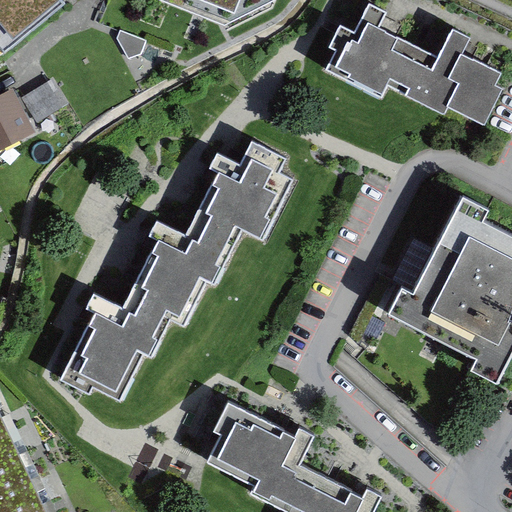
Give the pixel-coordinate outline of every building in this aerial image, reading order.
[(61,0),(0,0),(0,44),(7,53),(66,5),(61,0)] [(174,0),(229,18),(268,0),(174,0)] [(389,87),(403,94),(424,51),(385,31),(392,17),(372,7),(358,35),(344,28),(331,53),(338,56),(329,73),(383,99),(389,87)] [(424,51),(403,94),(447,116),(450,109),(491,129),(509,91),(506,89),(511,77),(469,56),(477,41),(457,31),(442,60),(424,51)] [(15,90),(0,97),(0,154),(40,134),(35,125),(67,109),(54,83),(20,100),(15,90)] [(242,232),(261,242),(295,179),(283,173),(289,162),(255,144),(242,167),(223,156),(215,170),(225,175),(205,212),(242,232)] [(407,289),(395,315),(481,360),(476,370),(504,385),(511,369),(511,235),(491,225),(495,214),(465,200),(419,296),(407,289)] [(189,330),(242,232),(205,212),(189,240),(160,225),(151,241),(163,248),(135,301),(172,321),(189,330)] [(125,407),(172,321),(135,301),(129,312),(100,296),(89,317),(98,321),(65,383),(94,399),(97,392),(125,407)] [(0,402),(0,433),(13,427),(1,402),(0,402)] [(285,508),(304,466),(320,436),(307,430),(303,439),(233,404),(219,432),(226,436),(214,462),(260,484),(255,493),(285,508)] [(0,433),(0,465),(25,454),(13,427),(0,433)] [(0,465),(0,493),(36,476),(25,454),(0,465)] [(382,511),(388,498),(372,490),(369,496),(304,466),(285,508),(292,511),(382,511)] [(0,493),(0,511),(32,511),(49,504),(36,476),(0,493)]
